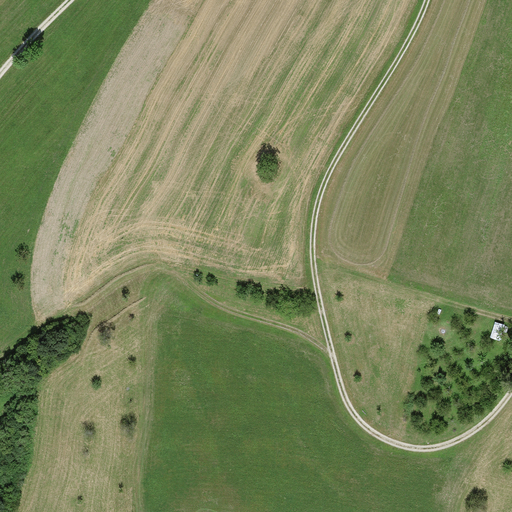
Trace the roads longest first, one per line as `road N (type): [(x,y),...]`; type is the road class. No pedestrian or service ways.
road 1 (track): [(424,0),(319,195),(310,223),(319,305),(347,408),(379,439),(418,450),(443,447),(473,430),(511,388)]
road 2 (track): [(0,362),(149,269),(331,355)]
